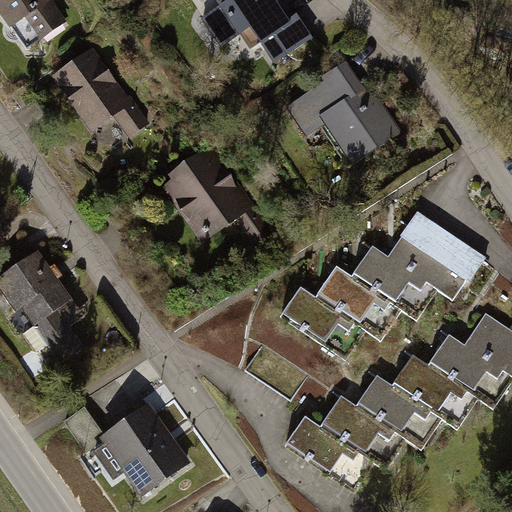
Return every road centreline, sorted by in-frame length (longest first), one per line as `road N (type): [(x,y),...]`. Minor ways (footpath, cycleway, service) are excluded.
road 1 (residential): [(275,511),(0,121)]
road 2 (residential): [(350,0),(423,71),(511,193)]
